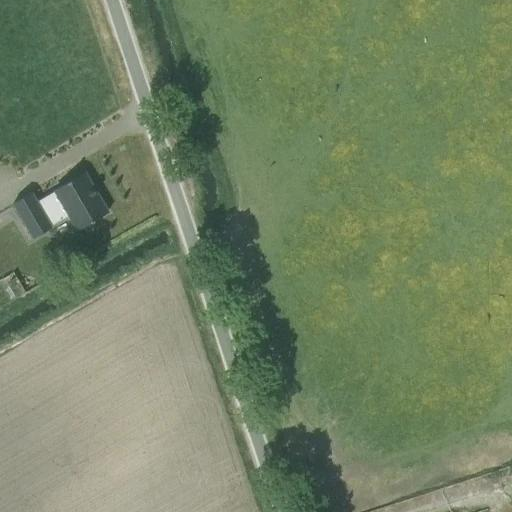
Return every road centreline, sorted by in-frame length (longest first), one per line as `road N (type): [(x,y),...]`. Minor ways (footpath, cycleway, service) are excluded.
road 1 (unclassified): [(281,511),(111,0)]
road 2 (track): [(0,361),(193,245)]
